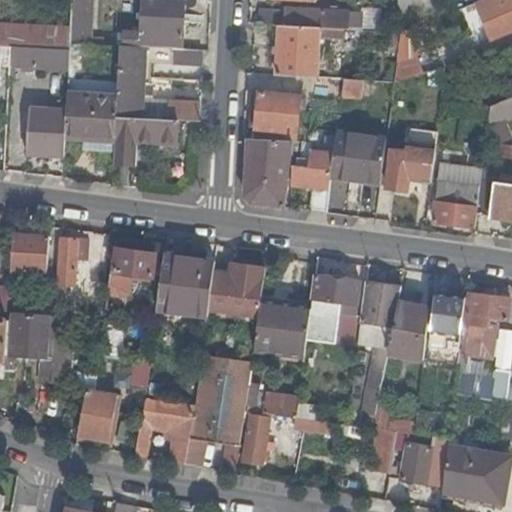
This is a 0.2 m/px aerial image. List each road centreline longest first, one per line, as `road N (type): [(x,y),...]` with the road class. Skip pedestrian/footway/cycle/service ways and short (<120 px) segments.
road 1 (residential): [(511,265),(213,225)]
road 2 (residential): [(280,511),(59,464)]
road 3 (residential): [(213,225),(226,0)]
road 4 (residential): [(213,225),(0,197)]
